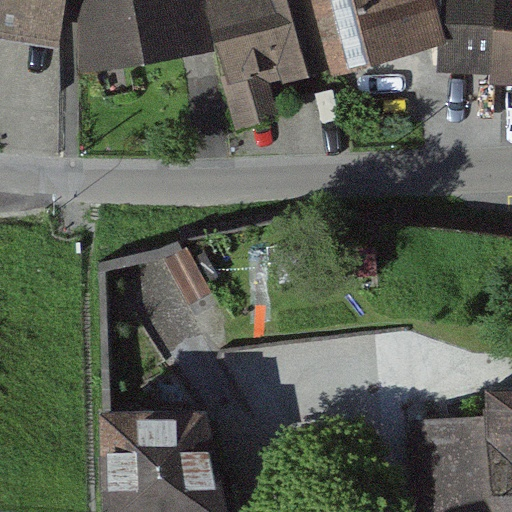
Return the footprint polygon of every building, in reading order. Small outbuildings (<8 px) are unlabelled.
[(0,0),(0,30),(59,40),(64,0),(0,0)] [(82,0),(92,70),(215,53),(207,0),(82,0)] [(213,0),(238,128),(285,119),(280,91),(324,82),(307,0),(213,0)] [(307,0),(324,82),(443,59),(431,0),(307,0)] [(511,0),(501,0),(497,80),(511,81),(511,0)] [(422,431),(426,511),(511,511),(511,401),(466,404),(468,428),(422,431)] [(220,511),(208,422),(110,421),(110,511),(220,511)]
